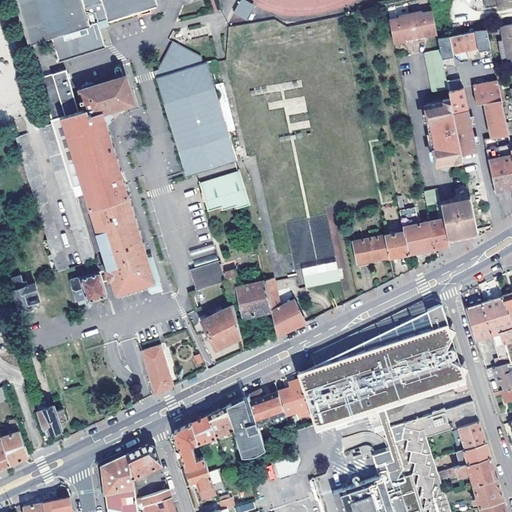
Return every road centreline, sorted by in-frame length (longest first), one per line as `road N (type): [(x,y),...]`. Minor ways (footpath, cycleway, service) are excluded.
road 1 (tertiary): [(153,417),(443,278)]
road 2 (residential): [(443,278),(511,492)]
